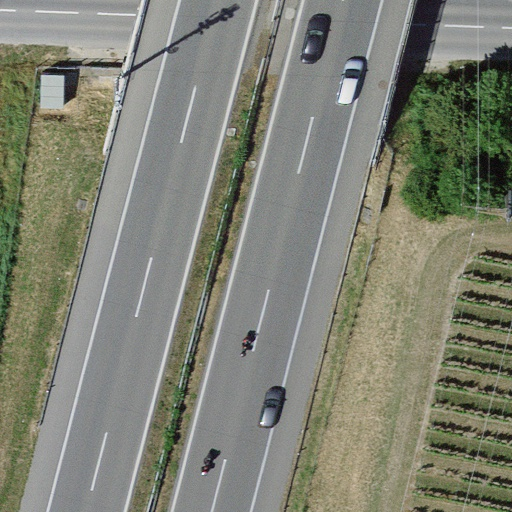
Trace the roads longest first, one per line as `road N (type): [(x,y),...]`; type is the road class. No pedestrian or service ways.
road 1 (motorway): [(219,0),(87,511)]
road 2 (motorway): [(212,511),(343,0)]
road 3 (secondary): [(0,11),(511,28)]
